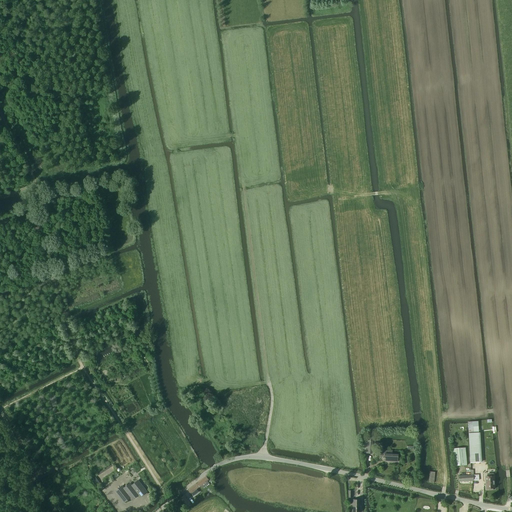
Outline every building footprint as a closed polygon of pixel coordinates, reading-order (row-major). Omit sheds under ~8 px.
[(467,422),(468,432),(478,432),(478,426),(474,426),(474,421),(467,422)] [(470,463),(480,462),(479,432),(469,433),(470,463)] [(364,453),(372,454),(373,441),(372,441),(372,437),(368,437),(368,440),(364,440),(364,453)] [(454,466),(467,466),(465,448),(453,449),(454,466)] [(397,461),(398,454),(392,454),(392,450),(379,450),(379,457),(384,457),(384,461),(397,461)] [(188,490),(191,493),(193,496),(198,492),(196,489),(199,487),(202,485),(204,488),(209,484),(207,481),(209,480),(206,476),(196,484),(188,490)] [(486,489),(494,489),(494,476),(485,477),(486,489)] [(115,491),(124,503),(130,498),(132,500),(138,495),(140,497),(146,492),(138,481),(131,486),(130,483),(123,488),(122,486),(115,491)] [(184,495),(179,499),(185,506),(189,503),(184,495)] [(360,511),(361,500),(352,500),(351,511),(360,511)]
